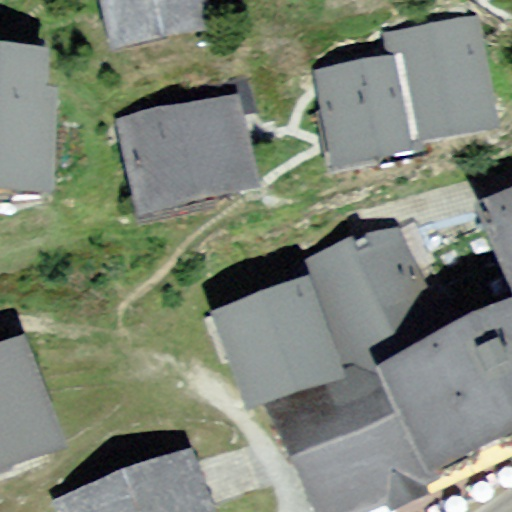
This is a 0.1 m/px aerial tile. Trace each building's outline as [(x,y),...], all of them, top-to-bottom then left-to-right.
[(199,24),(193,0),(110,0),(120,41),(199,24)] [(416,150),(416,146),(414,136),(485,123),(468,26),(392,39),(396,66),(325,79),(340,160),(386,151),(387,156),(395,162),(411,159),(416,150)] [(0,204),(9,205),(10,187),(39,188),(42,106),(32,105),(34,66),(0,64),(0,204)] [(242,187),(233,144),(248,141),(242,111),(252,109),(244,75),(166,92),(170,110),(173,125),(132,134),(148,207),(242,187)] [(227,327),(253,400),(262,397),(281,439),(297,432),(334,511),(365,511),(390,498),(397,511),(421,499),(414,486),(511,433),(511,208),(484,220),(511,282),(511,320),(454,347),(426,287),(425,288),(397,228),(352,239),(284,270),(296,301),(227,327)] [(12,362),(0,365),(0,463),(43,448),(12,362)] [(202,511),(194,490),(202,487),(193,462),(185,465),(66,510),(66,511),(202,511)]
